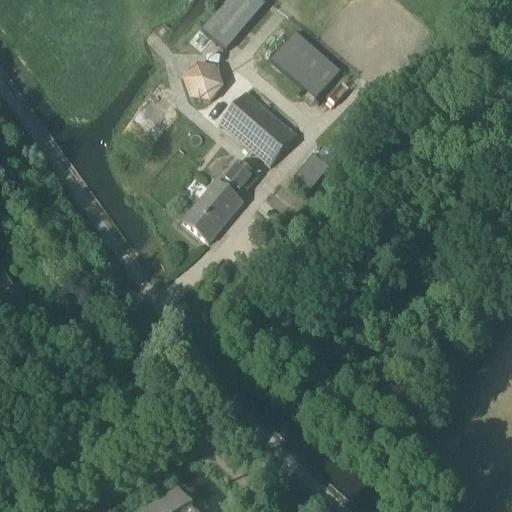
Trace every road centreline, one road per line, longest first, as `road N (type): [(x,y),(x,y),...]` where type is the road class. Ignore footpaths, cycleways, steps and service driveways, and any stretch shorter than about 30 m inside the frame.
road 1 (unclassified): [(352,511),(227,397),(0,84)]
road 2 (track): [(28,511),(207,415),(266,366)]
road 3 (track): [(183,423),(274,511)]
